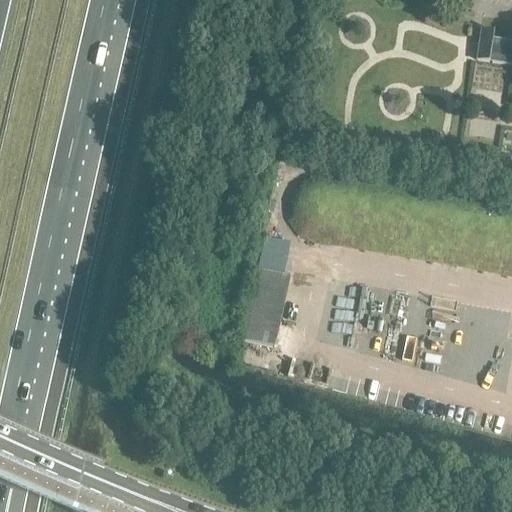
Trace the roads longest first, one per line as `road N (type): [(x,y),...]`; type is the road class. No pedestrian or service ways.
road 1 (motorway): [(0,469),(104,0)]
road 2 (secondary): [(0,432),(147,498)]
